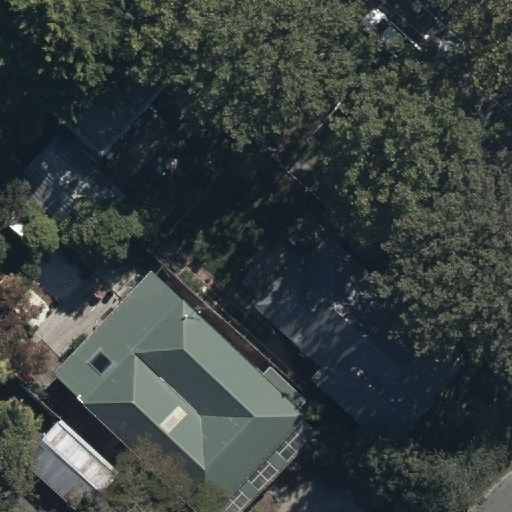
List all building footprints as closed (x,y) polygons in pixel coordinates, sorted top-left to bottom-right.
[(44,123),(97,171),(171,91),(118,42),(44,123)] [(45,149),(0,203),(0,214),(75,277),(126,216),(45,149)] [(454,355),(328,240),(261,313),(324,371),(310,386),(373,443),(454,355)] [(257,384),(152,282),(52,386),(182,511),(246,511),(318,438),(296,418),(303,411),(266,375),(257,384)] [(91,511),(124,476),(63,421),(21,467),(71,511),(91,511)]
